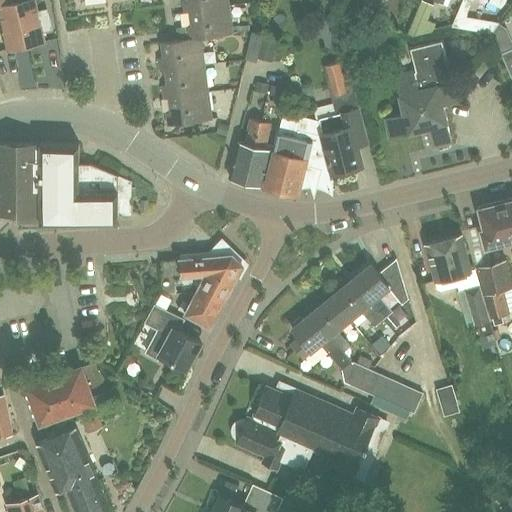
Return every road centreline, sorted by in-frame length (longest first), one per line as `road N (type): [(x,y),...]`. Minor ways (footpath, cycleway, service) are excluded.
road 1 (residential): [(287,219),(138,511)]
road 2 (residential): [(511,174),(342,215),(287,219)]
road 3 (residential): [(0,251),(151,239),(173,225),(199,188)]
road 4 (residential): [(0,120),(36,111),(87,117),(199,188)]
road 5 (residential): [(5,358),(59,511)]
